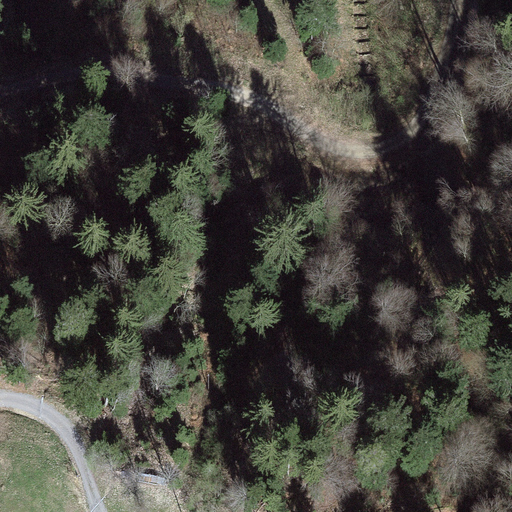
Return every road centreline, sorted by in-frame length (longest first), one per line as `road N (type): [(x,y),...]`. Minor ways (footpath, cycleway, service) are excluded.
road 1 (track): [(295,122),(247,98),(120,73),(0,92)]
road 2 (track): [(295,122),(315,137),(365,151),(403,141),(433,107),(460,0)]
road 3 (track): [(0,397),(48,412),(67,429),(98,511)]
road 4 (track): [(243,0),(292,51),(295,122)]
